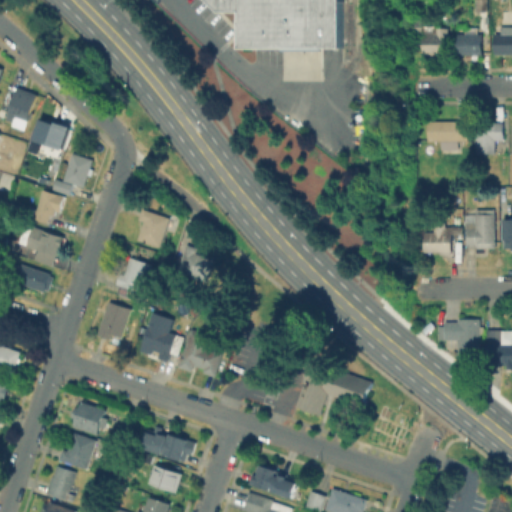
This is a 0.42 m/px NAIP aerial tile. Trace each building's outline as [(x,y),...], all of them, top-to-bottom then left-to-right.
[(330,0),(330,50),(242,50),(242,14),(222,14),(209,0),(330,0)] [(488,0),(488,9),(478,9),(478,0),(488,0)] [(449,26),(449,57),(433,53),(424,49),(416,49),(416,35),(417,25),(417,16),(424,16),(424,24),(439,24),(449,26)] [(478,26),(478,29),(482,29),(482,53),(458,53),(458,24),(466,24),(466,26),(478,26)] [(511,24),(511,53),(495,53),(495,31),(501,31),(501,25),(511,24)] [(34,110),(31,118),(30,118),(26,128),(13,124),(14,121),(7,118),(19,86),(38,93),(32,109),(34,110)] [(67,135),(62,149),(54,146),(55,144),(36,138),(43,118),(62,125),(60,132),(67,135)] [(470,121),(470,140),(459,140),(459,148),(442,148),(442,140),(430,139),(429,120),(458,119),(458,121),(470,121)] [(505,121),(505,139),(496,139),(496,152),(476,152),(476,123),(484,123),(484,121),(505,121)] [(93,158),(85,185),(65,178),(73,152),(93,158)] [(74,183),(71,193),(54,187),(57,177),(74,183)] [(66,195),(61,210),(57,209),(55,214),(51,213),(49,221),(34,217),(34,216),(26,213),(29,205),(38,208),(44,188),(66,195)] [(171,216),(161,246),(139,238),(145,220),(140,218),(144,207),(171,216)] [(495,208),(496,241),(488,241),(488,244),(467,245),(467,225),(475,226),(475,212),(476,212),(476,208),(495,208)] [(511,248),(511,217),(501,218),(502,249),(511,248)] [(463,225),(463,232),(458,232),(458,237),(453,237),(453,253),(423,253),(423,230),(434,230),(434,221),(446,221),(446,225),(463,225)] [(34,225),(66,235),(62,246),(59,254),(58,254),(54,265),(36,259),(39,248),(27,244),(28,243),(21,240),(25,226),(33,229),(34,225)] [(180,242),(187,244),(188,243),(199,246),(197,252),(215,258),(208,279),(179,270),(180,267),(173,265),(180,242)] [(153,263),(144,291),(135,288),(133,296),(122,292),(124,284),(117,282),(121,272),(126,274),(132,255),(153,263)] [(55,276),(50,289),(47,288),(46,290),(17,280),(23,262),(52,272),(51,274),(55,276)] [(132,307),(123,335),(114,332),(112,338),(99,334),(110,300),(132,307)] [(186,336),(180,354),(172,351),(169,359),(159,356),(161,351),(143,345),(154,311),(175,318),(171,330),(179,333),(178,333),(186,336)] [(481,317),(481,354),(459,355),(459,338),(446,338),(446,337),(442,337),(442,332),(446,332),(445,320),(458,320),(458,318),(481,317)] [(195,325),(204,328),(203,331),(214,334),(210,347),(224,352),(217,375),(205,371),(206,367),(194,363),(193,369),(180,365),(193,327),(195,328),(195,325)] [(511,364),(486,364),(486,343),(488,343),(488,328),(503,328),(503,334),(511,334),(511,364)] [(0,342),(22,350),(19,357),(21,357),(20,361),(18,361),(15,370),(0,365),(0,342)] [(374,379),(366,405),(329,392),(322,413),(298,405),(314,358),(374,379)] [(10,387),(6,397),(4,395),(2,400),(0,399),(0,378),(8,381),(7,386),(10,387)] [(83,400),(108,408),(105,415),(110,417),(106,427),(102,426),(99,433),(74,424),(77,417),(73,415),(77,405),(81,407),(83,400)] [(134,422),(129,437),(120,434),(125,419),(134,422)] [(186,460),(145,447),(150,429),(157,431),(159,426),(193,437),(186,460)] [(97,439),(88,467),(61,458),(64,448),(70,450),(75,431),(97,439)] [(155,454),(152,462),(139,458),(142,450),(155,454)] [(185,471),(178,492),(150,483),(157,462),(185,471)] [(293,497),(254,484),(261,463),(300,476),(293,497)] [(77,470),(68,498),(66,498),(65,501),(61,499),(62,496),(47,491),(52,475),(54,476),(58,464),(77,470)] [(366,510),(365,511),(339,511),(327,508),(335,486),(369,498),(365,510),(366,510)] [(328,494),(323,509),(308,504),(313,489),(328,494)] [(294,506),(291,511),(256,511),(245,508),(251,490),(274,498),(274,500),(294,506)] [(171,502),(167,511),(138,511),(139,510),(144,511),(150,495),(171,502)] [(50,499),(77,508),(75,511),(41,511),(43,505),(48,507),(50,499)]
